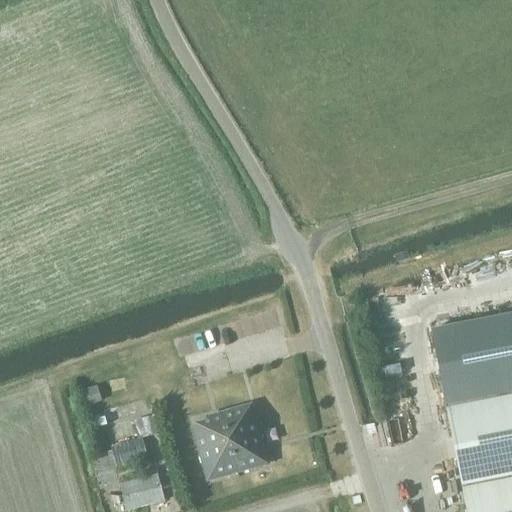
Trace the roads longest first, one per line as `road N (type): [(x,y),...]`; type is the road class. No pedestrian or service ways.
road 1 (unclassified): [(374,511),(296,255),(151,0)]
road 2 (track): [(511,175),(344,224),(296,255),(255,253),(238,206),(130,30),(121,0)]
